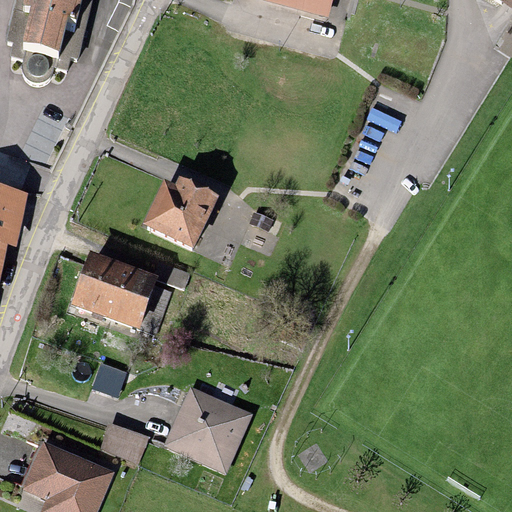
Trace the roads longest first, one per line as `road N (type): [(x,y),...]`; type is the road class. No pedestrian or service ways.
road 1 (residential): [(0,353),(39,243),(155,0)]
road 2 (track): [(322,511),(288,494),(273,455),(335,310),(381,228)]
road 3 (unknown): [(153,5),(338,34)]
